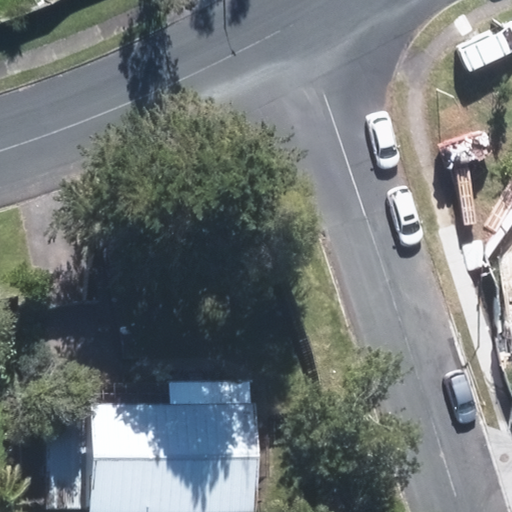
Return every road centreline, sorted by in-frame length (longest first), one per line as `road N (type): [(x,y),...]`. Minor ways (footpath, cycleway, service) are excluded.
road 1 (residential): [(297,23),(469,511)]
road 2 (residential): [(0,150),(110,112),(297,23)]
